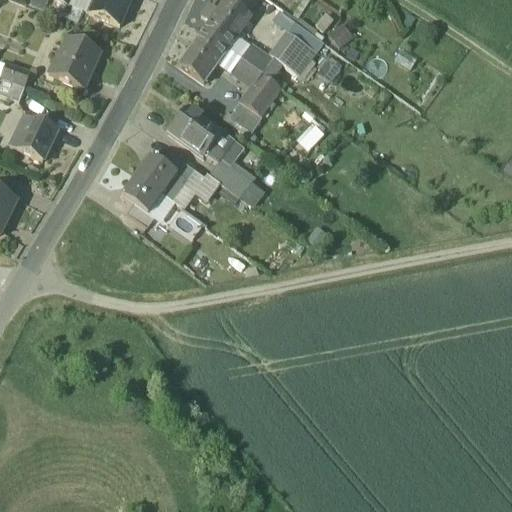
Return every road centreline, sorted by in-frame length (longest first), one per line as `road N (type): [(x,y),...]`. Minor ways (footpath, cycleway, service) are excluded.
road 1 (track): [(19,281),(139,312),(511,243)]
road 2 (unclassified): [(0,310),(144,72),(177,0)]
road 3 (track): [(390,0),(511,78)]
